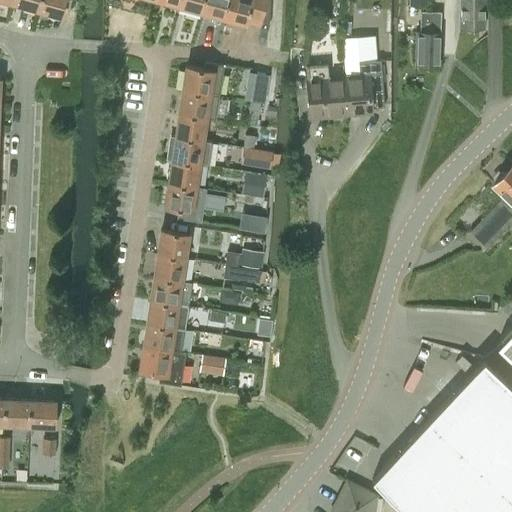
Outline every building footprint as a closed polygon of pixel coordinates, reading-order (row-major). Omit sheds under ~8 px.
[(11,0),(11,2),(36,9),(38,0),(11,0)] [(38,0),(36,9),(61,16),(65,0),(38,0)] [(176,0),(176,5),(198,11),(201,0),(176,0)] [(201,0),(198,11),(220,17),(225,0),(201,0)] [(225,0),(220,17),(244,24),(246,20),(258,23),(259,22),(268,25),(269,0),(225,0)] [(459,0),(459,28),(483,28),(483,0),(459,0)] [(439,11),(420,10),(419,31),(415,31),(414,63),(438,64),(439,33),(438,32),(439,11)] [(344,75),(346,113),(371,111),(371,106),(384,105),(380,58),(358,60),(359,74),(344,75)] [(184,66),(181,89),(217,95),(222,65),(203,62),(202,68),(184,66)] [(322,115),(346,113),(344,75),(329,77),(328,62),(305,64),(307,88),(320,87),(322,115)] [(255,72),(250,100),(260,102),(260,100),(265,101),(269,74),(262,73),(255,72)] [(181,89),(177,113),(214,118),(217,95),(181,89)] [(250,100),(248,112),(258,114),(260,102),(250,100)] [(266,115),(275,116),(276,106),(266,105),(266,115)] [(177,113),(174,136),(201,140),(204,117),(214,119),(214,118),(177,113)] [(244,133),(242,146),(253,148),(255,135),(244,133)] [(169,141),(166,158),(170,159),(207,165),(209,146),(210,141),(201,140),(174,136),(173,142),(169,141)] [(242,146),(240,162),(270,167),(272,151),(253,148),(242,146)] [(170,159),(166,182),(194,186),(197,164),(207,165),(170,159)] [(492,183),(496,187),(511,202),(511,163),(511,162),(503,171),(499,171),(493,178),(494,181),(492,183)] [(166,182),(163,206),(177,208),(176,218),(201,221),(206,188),(194,186),(166,182)] [(511,211),(500,200),(470,231),(485,246),(511,218),(511,211)] [(159,229),(156,252),(184,256),(187,233),(159,229)] [(263,251),(241,247),(238,264),(260,267),(263,251)] [(226,250),(224,263),(233,265),(235,252),(226,250)] [(156,252),(152,276),(180,280),(184,256),(156,252)] [(224,263),(222,276),(231,277),(238,278),(240,266),(233,265),(224,263)] [(240,266),(238,278),(253,280),(254,268),(240,266)] [(152,276),(149,299),(187,305),(187,304),(188,304),(191,281),(180,280),(152,276)] [(218,301),(236,304),(239,290),(220,287),(218,301)] [(149,299),(145,322),(183,328),(187,305),(149,299)] [(208,322),(226,325),(228,312),(210,309),(208,322)] [(145,322),(142,345),(184,352),(184,351),(180,351),(183,328),(145,322)] [(221,336),(199,332),(197,344),(219,347),(221,336)] [(511,333),(502,345),(511,354),(511,333)] [(184,352),(142,345),(138,369),(159,372),(157,381),(180,384),(184,352)] [(226,357),(201,353),(199,371),(223,375),(226,357)] [(511,511),(511,386),(482,359),(465,377),(461,381),(447,396),(407,439),(390,457),(369,479),(404,511),(511,511)] [(4,397),(3,423),(28,424),(30,399),(4,397)] [(30,399),(28,424),(55,426),(56,400),(30,399)] [(0,435),(0,453),(8,454),(9,436),(0,435)] [(41,437),(41,453),(55,453),(55,437),(41,437)] [(0,466),(7,467),(8,454),(0,453),(0,466)] [(331,511),(368,511),(373,492),(361,487),(344,480),(340,491),(338,491),(333,504),(334,505),(331,511)]
